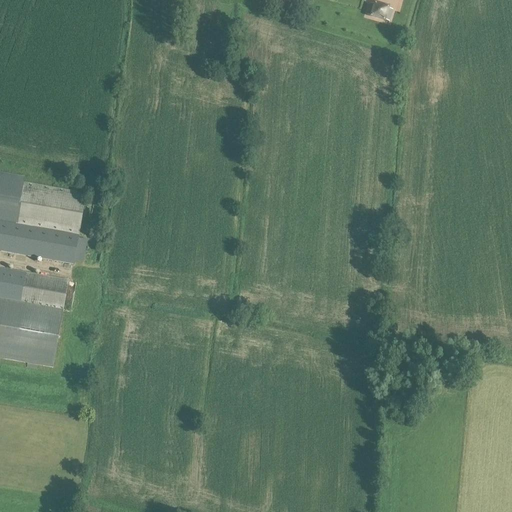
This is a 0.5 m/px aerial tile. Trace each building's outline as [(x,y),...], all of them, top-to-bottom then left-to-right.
[(370,4),(367,16),(390,22),(393,11),(370,4)] [(23,185),(24,185),(25,179),(0,174),(0,221),(16,225),(23,185)] [(0,252),(74,266),(86,196),(24,185),(23,185),(16,225),(0,221),(0,252)] [(0,270),(0,300),(20,304),(63,312),(68,282),(26,275),(0,270)] [(0,359),(53,369),(63,312),(20,304),(0,300),(0,359)]
